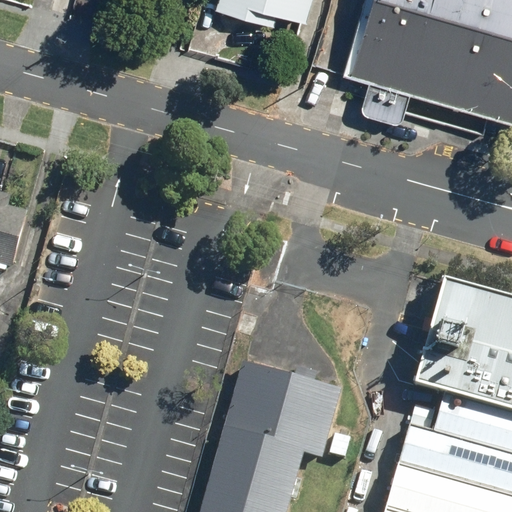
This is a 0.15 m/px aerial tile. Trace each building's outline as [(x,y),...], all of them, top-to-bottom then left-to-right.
[(314,0),(219,0),(217,10),(274,26),(278,11),(308,20),(314,0)] [(511,0),(362,0),(343,71),(370,78),(363,103),(367,113),(396,121),(403,117),(404,112),(483,134),(490,111),(511,117),(511,0)] [(0,262),(14,267),(29,211),(10,206),(13,196),(0,192),(0,262)] [(414,383),(444,391),(511,409),(511,297),(445,280),(414,383)] [(343,389),(242,361),(200,511),(288,511),(305,454),(323,459),(343,389)] [(511,453),(511,409),(444,391),(433,431),(511,453)] [(511,495),(511,453),(433,431),(409,425),(398,466),(511,495)] [(394,511),(511,511),(511,495),(398,466),(386,510),(394,511)]
